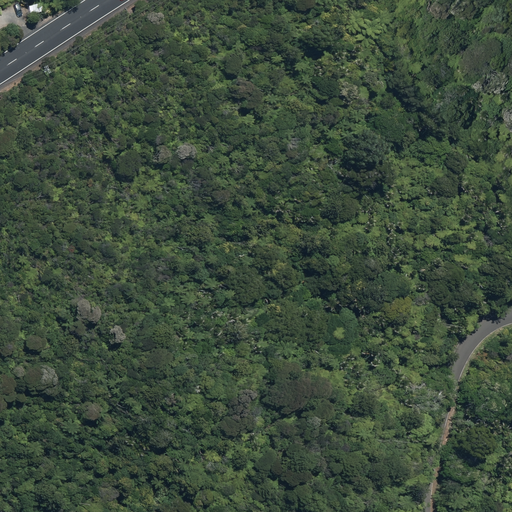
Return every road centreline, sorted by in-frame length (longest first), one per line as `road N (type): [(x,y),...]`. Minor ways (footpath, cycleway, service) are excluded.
road 1 (unclassified): [(511,314),(487,324),(461,354),(441,405),(421,511)]
road 2 (secondary): [(108,0),(0,69)]
